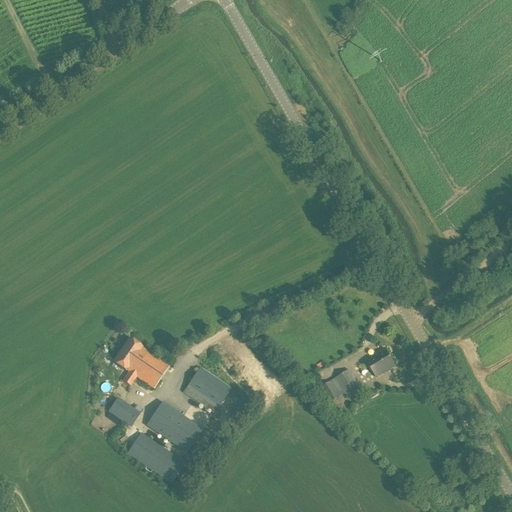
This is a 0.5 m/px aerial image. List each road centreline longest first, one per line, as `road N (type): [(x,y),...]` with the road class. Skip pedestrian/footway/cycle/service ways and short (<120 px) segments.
road 1 (secondary): [(511,499),(221,0)]
road 2 (unknown): [(375,265),(219,339),(159,396)]
road 3 (tertiary): [(0,137),(197,0)]
road 4 (track): [(11,488),(113,394)]
